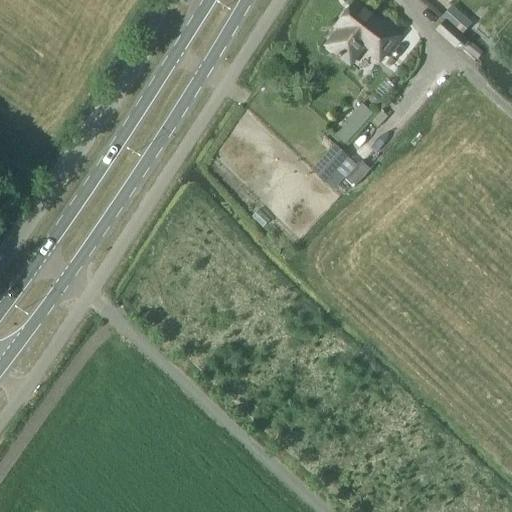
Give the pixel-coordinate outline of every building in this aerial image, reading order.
[(371,52),(369,55),(378,62),(398,36),(355,2),(335,28),(337,30),(324,46),(349,66),(365,47),(371,52)] [(450,5),(441,16),(459,31),(468,21),(450,5)] [(443,22),(436,31),(454,47),(461,38),(443,22)] [(344,144),(372,114),(361,104),(333,135),(344,144)] [(333,144),(310,171),(325,184),(348,158),(333,144)] [(360,163),(344,180),(352,187),(353,187),(368,170),(360,163)] [(269,220),(258,209),(251,216),(262,227),(269,220)]
